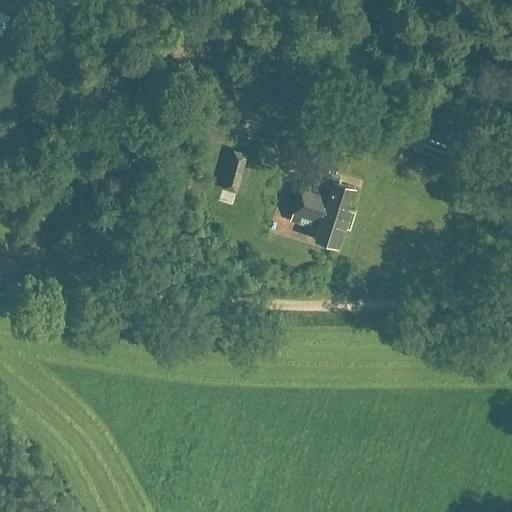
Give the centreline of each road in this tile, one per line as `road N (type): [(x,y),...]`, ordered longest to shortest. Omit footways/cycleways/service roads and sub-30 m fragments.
road 1 (track): [(511,300),(249,304),(0,268)]
road 2 (track): [(232,0),(92,132),(18,272)]
